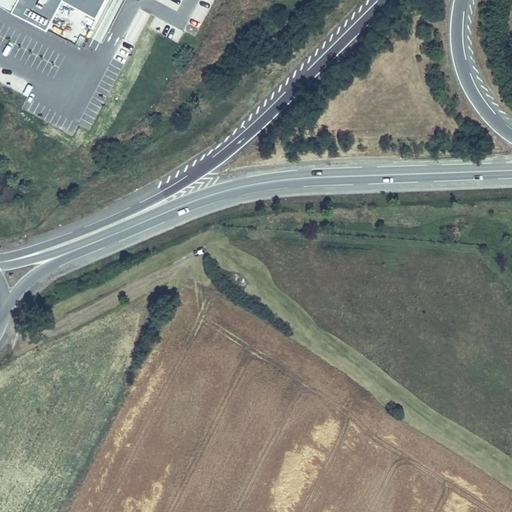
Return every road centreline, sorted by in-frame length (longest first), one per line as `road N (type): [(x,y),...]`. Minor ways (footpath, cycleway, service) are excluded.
road 1 (primary): [(0,317),(53,262),(212,198),(313,181),(511,174)]
road 2 (primary): [(511,166),(261,177),(195,194),(49,255),(0,264)]
road 3 (motorway): [(384,0),(261,121),(188,179),(66,237),(0,256)]
road 4 (motorway): [(511,134),(490,117),(461,63),(460,0)]
